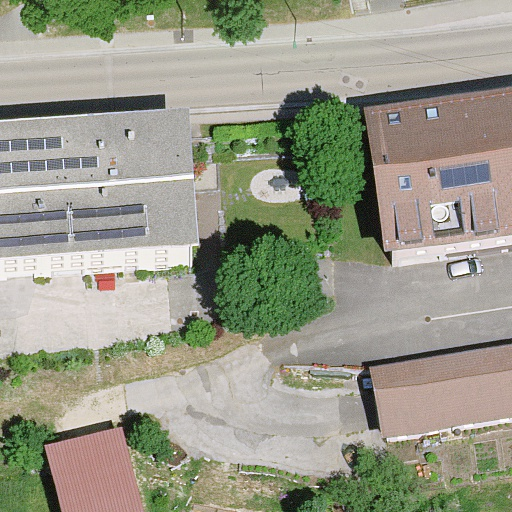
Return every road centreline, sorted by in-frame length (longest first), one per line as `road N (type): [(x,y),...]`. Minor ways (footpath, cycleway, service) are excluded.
road 1 (secondary): [(0,94),(511,53)]
road 2 (track): [(236,387),(0,421)]
